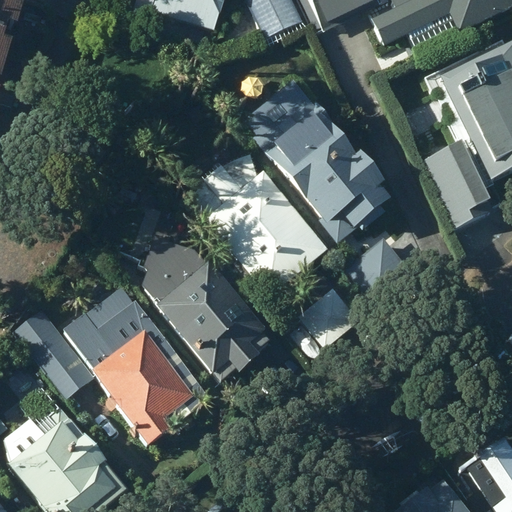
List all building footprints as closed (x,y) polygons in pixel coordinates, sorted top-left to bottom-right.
[(0,0),(0,41),(2,42),(5,34),(13,37),(24,0),(0,0)] [(85,0),(68,0),(62,21),(78,26),(85,0)] [(216,17),(218,17),(223,0),(159,0),(190,9),(185,23),(211,31),(216,17)] [(302,23),(290,0),(244,0),(264,43),(302,23)] [(306,0),(322,33),(376,8),(372,0),(306,0)] [(457,33),(511,7),(511,0),(390,0),(394,8),(370,19),(383,46),(449,16),(457,33)] [(0,50),(0,48),(2,42),(0,41),(0,81),(9,53),(0,50)] [(511,42),(439,78),(490,180),(511,168),(511,42)] [(305,97),(253,139),(321,220),(318,223),(337,244),(390,200),(379,187),(384,184),(358,154),(355,157),(325,122),(330,119),(315,102),(311,105),(305,97)] [(461,142),(417,165),(450,233),(494,212),(461,142)] [(327,252),(262,173),(257,177),(250,156),(237,161),(221,167),(204,181),(191,194),(186,205),(209,218),(205,221),(268,300),(327,252)] [(155,237),(139,286),(219,386),(236,372),(239,374),(260,358),(257,355),(272,342),(208,263),(206,265),(194,251),(155,237)] [(415,281),(382,240),(344,272),(378,313),(415,281)] [(15,263),(11,279),(1,276),(0,280),(0,310),(7,313),(26,317),(38,268),(15,263)] [(147,447),(208,401),(135,303),(132,304),(121,288),(62,332),(147,447)] [(359,323),(332,289),(298,315),(324,351),(359,323)] [(66,401),(93,380),(41,311),(14,331),(66,401)] [(101,511),(127,491),(56,404),(32,424),(29,420),(2,442),(8,467),(45,511),(101,511)] [(511,511),(511,450),(507,443),(506,444),(466,470),(493,511),(511,511)] [(464,511),(442,483),(429,493),(426,490),(397,511),(464,511)]
